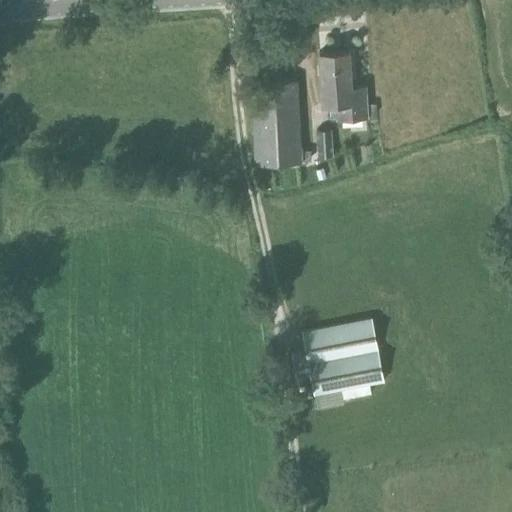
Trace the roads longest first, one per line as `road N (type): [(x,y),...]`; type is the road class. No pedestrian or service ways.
road 1 (unknown): [(224,0),(229,109),(268,248),(296,511)]
road 2 (unclassified): [(0,16),(201,0)]
